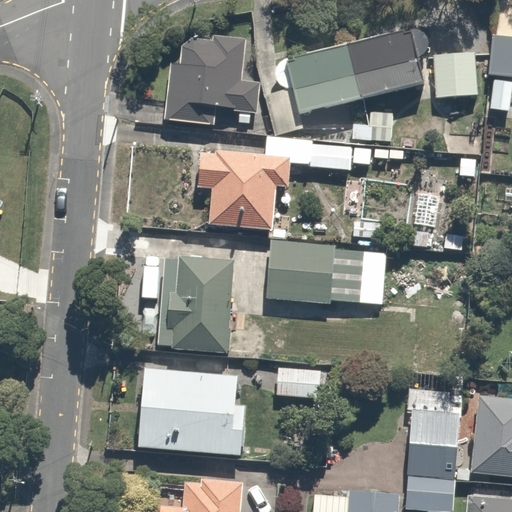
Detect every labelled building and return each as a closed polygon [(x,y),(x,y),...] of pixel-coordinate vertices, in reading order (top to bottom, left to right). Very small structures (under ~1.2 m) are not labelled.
[(511,0),(495,0),(486,70),(492,71),(488,106),(511,109),(511,0)] [(265,91),(275,123),(277,130),(302,123),(300,115),(416,80),(398,23),(282,58),(290,83),(265,91)] [(242,36),(168,29),(159,123),(252,131),(257,76),(238,74),(242,36)] [(479,51),(431,47),(427,99),(475,103),(479,51)] [(352,122),(349,142),(368,144),(388,146),(392,112),(365,109),(363,123),(352,122)] [(349,142),(263,132),(261,151),(200,144),(196,184),(209,185),(205,220),(272,228),(278,182),(287,183),(289,165),(351,173),(352,162),(366,164),(368,144),(349,142)] [(478,154),(457,153),(456,174),(477,175),(478,154)] [(444,189),(414,186),(410,226),(440,229),(444,189)] [(250,313),(257,244),(160,234),(149,341),(231,350),(235,311),(250,313)] [(403,275),(391,274),(393,248),(270,237),(265,296),(388,306),(389,296),(401,298),(403,275)] [(276,364),(274,392),(319,394),(320,366),(276,364)] [(244,373),(143,365),(137,443),(238,451),(244,373)] [(449,511),(462,389),(410,383),(400,487),(398,507),(427,510),(426,511),(449,511)] [(511,390),(476,387),(469,471),(511,474),(511,390)] [(239,511),(244,474),(182,468),(180,491),(155,489),(152,511),(239,511)] [(397,511),(398,507),(400,487),(350,482),(348,494),(311,491),(308,511),(397,511)] [(511,511),(511,496),(468,492),(465,511),(511,511)]
